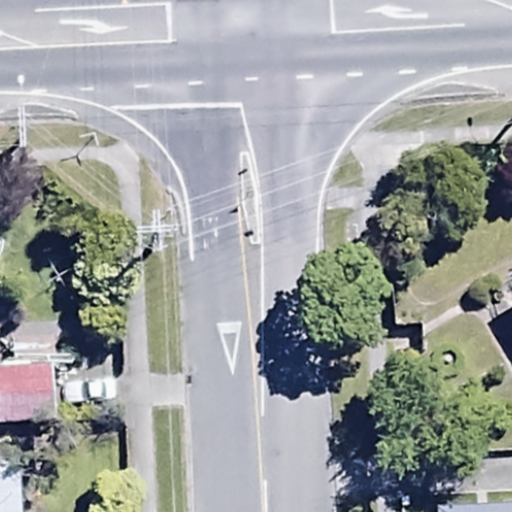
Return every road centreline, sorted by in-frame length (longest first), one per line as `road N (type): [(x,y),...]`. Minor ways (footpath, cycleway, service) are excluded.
road 1 (unclassified): [(240,28),(264,511)]
road 2 (secondary): [(240,28),(511,14)]
road 3 (secondary): [(0,39),(240,28)]
